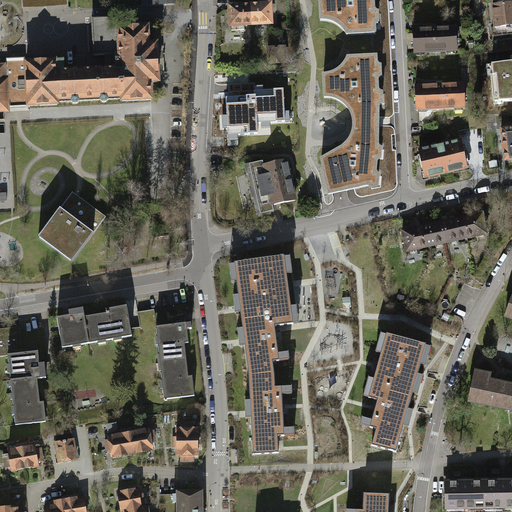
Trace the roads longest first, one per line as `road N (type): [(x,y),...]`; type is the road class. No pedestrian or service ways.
road 1 (residential): [(417,511),(454,359),(511,253)]
road 2 (residential): [(202,0),(200,245)]
road 3 (residential): [(31,511),(35,487),(137,470),(219,471)]
road 4 (residential): [(403,200),(200,245)]
road 5 (residential): [(202,269),(0,304)]
road 6 (residential): [(202,269),(219,471)]
road 7 (residential): [(396,0),(403,200)]
